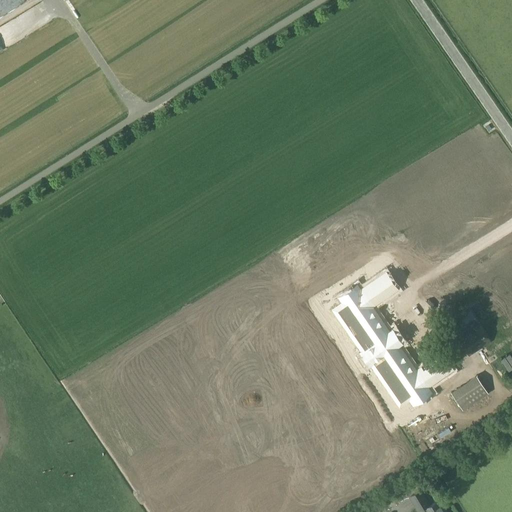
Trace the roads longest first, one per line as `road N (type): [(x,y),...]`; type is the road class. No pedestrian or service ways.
road 1 (unclassified): [(0,202),(327,0)]
road 2 (unknown): [(364,511),(511,418)]
road 3 (unclassified): [(511,140),(411,0)]
